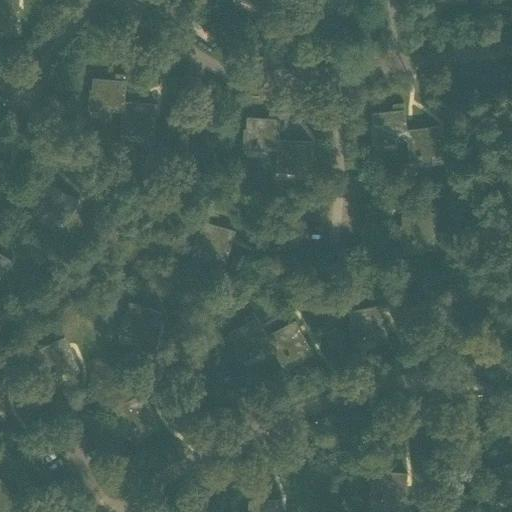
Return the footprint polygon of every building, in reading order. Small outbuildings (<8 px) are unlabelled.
[(0,0),(0,29),(0,30),(0,28),(10,28),(10,37),(21,36),(20,9),(19,0),(0,0)] [(234,0),(234,2),(235,0),(253,0),(257,1),(254,10),(264,14),(269,0),(234,0)] [(318,0),(316,6),(317,7),(318,0),(322,0),(327,1),(326,3),(330,4),(330,2),(340,5),(337,14),(347,17),(352,0),(318,0)] [(113,112),(123,113),(124,103),(125,92),(127,76),(116,75),(115,81),(93,79),(90,115),(91,115),(92,107),(100,108),(100,109),(103,110),(103,108),(113,109),(113,112)] [(123,113),(121,139),(122,131),(130,131),(130,133),(133,133),(134,132),(143,132),(143,142),(153,143),(156,116),(157,105),(124,103),(123,113)] [(397,143),(407,141),(408,141),(407,131),(406,120),(404,104),(393,105),(394,112),(372,114),(376,150),(377,150),(376,142),(384,141),(384,143),(388,142),(387,141),(397,140),(397,143)] [(279,130),(281,114),(270,113),(269,120),(247,118),(245,154),(246,154),(246,146),(254,147),(254,148),(258,148),(258,147),(268,148),(267,151),(277,151),(278,151),(279,141),(279,130)] [(439,127),(407,131),(408,141),(407,141),(411,167),(412,167),(411,159),(418,158),(419,159),(422,159),(422,158),(432,156),(433,165),(444,164),(440,137),(439,127)] [(278,151),(277,151),(276,177),(277,177),(277,169),(285,169),(285,171),(289,171),(289,170),(299,170),(298,179),(309,180),(310,152),(311,143),(279,141),(278,151)] [(79,202),(50,186),(32,217),(33,217),(37,210),(44,214),(43,216),(46,217),(47,216),(55,221),(51,229),(60,234),(74,211),(79,202)] [(435,213),(402,215),(403,251),(404,251),(404,243),(412,242),(412,244),(416,244),(416,242),(425,242),(426,251),(437,251),(436,222),(435,213)] [(204,222),(193,257),(194,257),(197,249),(204,252),(204,253),(207,254),(208,253),(217,256),(214,265),(225,268),(233,242),(236,232),(204,222)] [(0,254),(0,279),(6,270),(11,261),(0,254)] [(130,304),(119,338),(120,338),(122,330),(130,333),(129,334),(133,335),(133,334),(143,337),(140,346),(150,349),(161,314),(130,304)] [(349,312),(356,348),(355,340),(363,338),(363,340),(367,339),(366,338),(376,336),(378,345),(388,343),(381,306),(349,312)] [(262,351),(271,346),(272,346),(267,337),(254,313),(245,318),(248,324),(228,334),(245,366),(246,365),(242,358),(249,355),(250,356),(253,354),(252,353),(261,348),(262,351)] [(295,321),(267,337),(272,346),(271,346),(283,369),(284,369),(280,361),(287,358),(288,359),(291,357),(291,356),(299,351),(304,360),(313,354),(295,321)] [(65,338),(34,352),(49,385),(50,385),(47,377),(54,374),(55,375),(58,374),(57,372),(66,368),(70,377),(80,372),(65,338)] [(114,408),(129,441),(130,441),(127,433),(134,430),(135,431),(138,430),(137,429),(146,424),(150,433),(160,428),(144,394),(114,408)] [(511,463),(487,471),(497,506),(497,505),(495,498),(503,496),(503,497),(507,496),(506,495),(511,492),(511,463)] [(375,471),(371,507),(372,507),(372,499),(380,500),(380,501),(384,502),(384,500),(394,501),(393,510),(403,511),(407,475),(375,471)] [(0,511),(10,511),(25,502),(18,493),(13,497),(0,479),(0,511)] [(281,511),(282,501),(249,502),(248,511),(281,511)]
